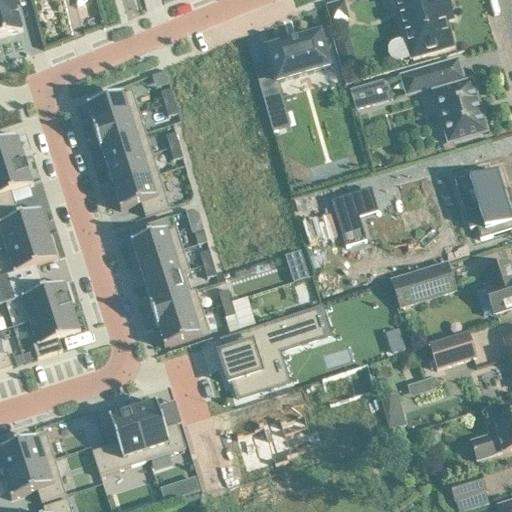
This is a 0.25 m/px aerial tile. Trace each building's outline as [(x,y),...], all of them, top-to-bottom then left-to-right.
[(13,0),(0,0),(0,38),(22,32),(13,0)] [(389,0),(391,6),(397,10),(412,60),(453,48),(446,23),(453,21),(447,0),(389,0)] [(350,21),(345,2),(326,8),(332,26),(350,21)] [(273,74),(257,78),(273,132),(290,127),(278,84),(330,69),(321,37),(267,53),(273,74)] [(349,39),(335,43),(341,64),(355,60),(349,39)] [(449,145),(487,134),(472,83),(463,86),(462,81),(463,81),(457,62),(402,78),(407,97),(434,89),(435,94),(434,94),(449,145)] [(182,77),(179,78),(191,118),(228,108),(239,146),(264,139),(264,141),(267,140),(252,89),(232,94),(225,70),(224,67),(219,68),(218,66),(205,70),(206,72),(190,76),(191,78),(183,80),(182,77)] [(355,91),(350,92),(356,112),(373,107),(367,87),(365,88),(355,91)] [(171,93),(161,95),(164,107),(174,104),(171,93)] [(123,98),(89,109),(96,129),(139,115),(133,95),(123,98)] [(174,104),(164,107),(167,116),(177,114),(174,104)] [(96,129),(94,130),(101,150),(102,150),(146,136),(139,115),(96,129)] [(417,137),(438,138),(438,127),(417,127),(417,137)] [(174,134),(166,136),(169,147),(178,145),(174,134)] [(146,136),(102,150),(109,170),(153,156),(146,136)] [(0,169),(23,162),(16,139),(0,143),(0,169)] [(153,156),(109,170),(116,191),(159,177),(153,156)] [(181,156),(171,159),(174,169),(184,166),(181,156)] [(23,162),(0,169),(0,210),(15,206),(11,193),(31,186),(23,162)] [(484,171),(456,179),(461,196),(475,191),(479,206),(472,208),(478,229),(481,241),(511,231),(511,200),(509,192),(504,193),(498,172),(486,176),(484,171)] [(159,177),(116,191),(122,211),(141,205),(145,219),(170,211),(159,177)] [(395,186),(376,191),(383,214),(402,209),(395,186)] [(15,206),(0,210),(0,224),(0,225),(8,249),(47,236),(40,212),(19,219),(15,206)] [(201,227),(191,230),(196,245),(206,242),(201,227)] [(166,235),(133,245),(140,266),(183,252),(176,232),(166,235)] [(47,236),(8,249),(16,273),(55,260),(47,236)] [(183,252),(140,266),(147,287),(185,274),(189,273),(183,252)] [(209,252),(198,256),(201,266),(212,263),(209,252)] [(300,254),(285,259),(293,285),(309,280),(300,254)] [(212,263),(200,266),(204,277),(215,274),(212,263)] [(486,291),(476,294),(484,318),(494,315),(494,316),(511,310),(511,271),(510,265),(485,273),(490,288),(486,289),(486,291)] [(447,267),(392,284),(400,310),(456,293),(447,267)] [(15,274),(0,278),(0,286),(2,292),(11,289),(39,280),(35,268),(15,274)] [(185,274),(147,287),(153,307),(186,297),(192,295),(185,274)] [(11,289),(2,292),(6,304),(22,299),(22,298),(43,292),(39,280),(11,289)] [(63,286),(24,299),(31,322),(71,310),(63,286)] [(153,307),(152,308),(158,328),(159,328),(203,314),(196,294),(192,295),(186,297),(153,307)] [(229,294),(219,298),(222,308),(232,305),(229,294)] [(232,305),(222,308),(225,319),(235,316),(232,305)] [(71,310),(31,322),(39,346),(34,348),(38,361),(62,354),(57,340),(78,334),(71,310)] [(203,314),(159,328),(166,348),(199,338),(209,334),(203,314)] [(303,316),(221,342),(229,367),(222,369),(226,384),(231,383),(237,400),(275,388),(265,357),(311,341),(303,316)] [(399,332),(385,337),(391,356),(405,351),(399,332)] [(449,341),(429,347),(437,373),(477,361),(469,335),(449,341)] [(0,346),(0,373),(12,370),(8,358),(4,359),(0,346)] [(429,350),(414,355),(417,364),(432,359),(429,350)] [(30,356),(23,358),(25,365),(32,363),(30,356)] [(22,358),(15,361),(17,368),(25,365),(22,358)] [(396,397),(380,402),(389,433),(406,428),(396,397)] [(156,407),(134,414),(149,462),(184,451),(177,429),(165,433),(156,407)] [(119,447),(107,451),(115,473),(149,462),(134,414),(111,422),(119,447)] [(488,439),(471,445),(477,463),(494,458),(502,456),(511,452),(511,416),(508,418),(492,422),(492,423),(496,437),(488,439)] [(263,432),(236,440),(246,475),(269,468),(270,473),(293,466),(292,461),(315,455),(305,420),(277,428),(276,424),(262,428),(263,432)] [(47,439),(0,454),(0,459),(6,477),(54,462),(47,439)] [(107,451),(94,455),(101,477),(115,473),(107,451)] [(54,462),(6,477),(13,500),(39,492),(43,505),(65,498),(54,462)] [(305,511),(306,511),(303,504),(340,492),(334,472),(336,471),(337,471),(336,468),(266,491),(266,493),(268,493),(271,492),(276,506),(273,507),(269,508),(270,510),(263,511),(305,511)] [(481,476),(449,486),(454,504),(486,494),(481,476)] [(195,480),(160,491),(164,505),(199,494),(195,480)] [(45,511),(70,511),(68,503),(44,510),(45,511)]
